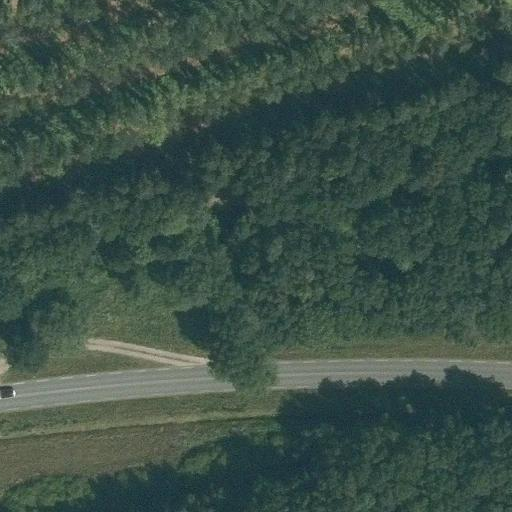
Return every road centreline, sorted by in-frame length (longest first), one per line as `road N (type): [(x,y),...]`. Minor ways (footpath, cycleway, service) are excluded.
road 1 (track): [(0,266),(511,106)]
road 2 (primary): [(0,399),(225,376),(511,376)]
